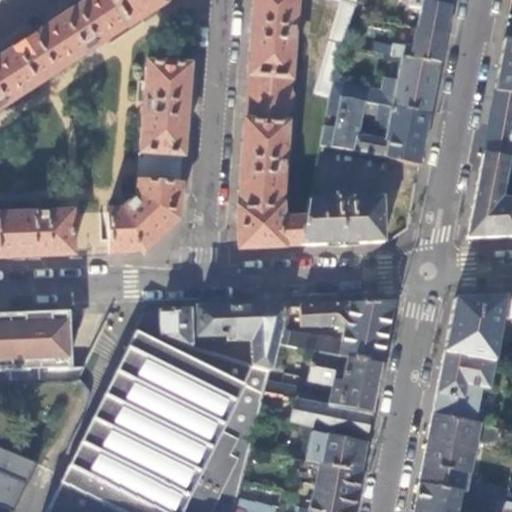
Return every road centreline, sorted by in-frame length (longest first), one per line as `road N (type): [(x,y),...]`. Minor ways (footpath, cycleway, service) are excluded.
road 1 (residential): [(216,0),(202,279)]
road 2 (residential): [(479,0),(429,270)]
road 3 (residential): [(429,270),(382,511)]
road 4 (residential): [(202,279),(429,270)]
road 5 (residential): [(0,287),(202,279)]
